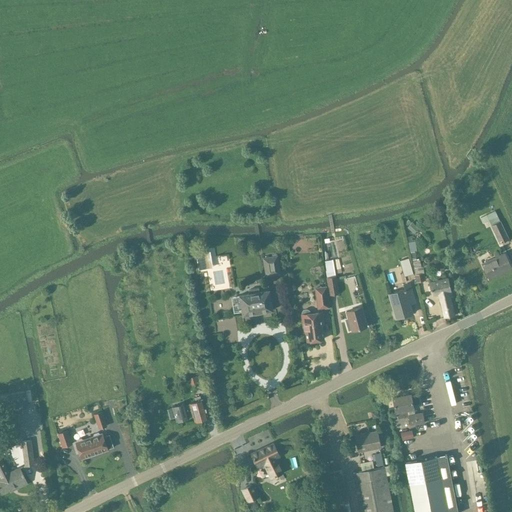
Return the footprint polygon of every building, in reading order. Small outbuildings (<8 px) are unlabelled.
[(489,220),(491,225),(490,226),(499,244),(509,239),(500,221),(495,211),(480,217),(483,223),(489,220)] [(412,222),(407,228),(414,234),(419,228),(412,222)] [(408,242),(410,252),(411,251),(414,251),(417,250),(415,241),(412,241),(408,242)] [(203,252),(196,253),(199,270),(206,269),(203,252)] [(511,269),(504,253),(482,264),(488,279),(511,269)] [(280,274),(277,256),(263,258),(266,276),(280,274)] [(413,274),(408,259),(400,261),(404,276),(413,274)] [(416,260),(412,261),(414,268),(421,266),(420,260),(416,260)] [(326,271),(325,271),(326,278),(329,296),(339,294),(336,276),(335,276),(334,270),(326,271)] [(416,282),(425,281),(424,274),(414,275),(416,282)] [(432,295),(438,294),(444,318),(455,315),(450,297),(452,297),(448,279),(429,283),(432,295)] [(399,293),(389,295),(396,318),(411,314),(408,305),(407,302),(413,300),(409,286),(403,287),(404,291),(399,293)] [(307,341),(309,341),(309,342),(316,341),(316,340),(324,339),(321,320),(323,320),(322,312),(322,308),(329,307),(326,287),(315,288),(318,309),(319,312),(311,313),(310,312),(310,311),(309,310),(308,310),(308,309),(307,309),(306,309),(305,309),(304,310),(303,310),(303,311),(302,311),(302,312),(302,313),(302,314),(304,332),(306,332),(307,341)] [(273,310),(269,290),(259,292),(259,291),(258,288),(249,290),(249,293),(239,295),(243,315),(273,310)] [(367,327),(361,307),(346,312),(349,321),(346,322),(348,331),(351,330),(352,331),(367,327)] [(199,386),(197,376),(189,378),(191,388),(199,386)] [(395,412),(408,410),(409,415),(408,415),(410,426),(424,423),(422,412),(414,414),(413,408),(410,394),(392,398),(395,412)] [(201,400),(200,396),(194,397),(195,401),(189,403),(185,405),(185,403),(172,407),(173,408),(175,417),(176,421),(189,418),(189,417),(193,416),(195,421),(208,417),(203,399),(201,400)] [(98,429),(105,426),(100,412),(93,415),(98,429)] [(412,430),(400,433),(402,440),(413,438),(412,430)] [(61,447),(71,444),(66,431),(57,434),(61,447)] [(377,431),(355,435),(358,452),(380,448),(377,431)] [(93,436),(91,437),(97,454),(108,450),(107,449),(114,447),(109,435),(103,437),(102,433),(100,434),(98,432),(93,434),(93,436)] [(97,454),(91,437),(83,440),(81,438),(76,440),(76,442),(75,442),(81,459),(97,454)] [(25,466),(34,465),(31,440),(21,442),(25,466)] [(264,464),(271,478),(283,472),(276,458),(279,457),(273,443),(251,454),(257,467),(264,464)] [(362,469),(375,468),(375,465),(383,465),(382,454),(374,454),(374,461),(362,462),(362,469)] [(414,511),(457,511),(446,455),(405,463),(414,511)] [(2,458),(0,458),(0,485),(4,492),(17,486),(18,487),(27,483),(20,468),(19,467),(9,472),(2,458)] [(353,474),(360,511),(393,511),(385,467),(353,474)] [(332,506),(333,511),(350,511),(342,468),(325,472),(332,506)] [(311,474),(309,474),(308,474),(307,475),(306,476),(305,477),(305,478),(305,479),(306,480),(307,481),(308,482),(309,482),(311,482),(312,481),(313,480),(313,479),(314,478),(313,477),(313,476),(312,475),(311,474)] [(241,490),(247,503),(259,497),(253,484),(241,490)] [(255,501),(250,503),(252,509),(258,507),(255,501)]
